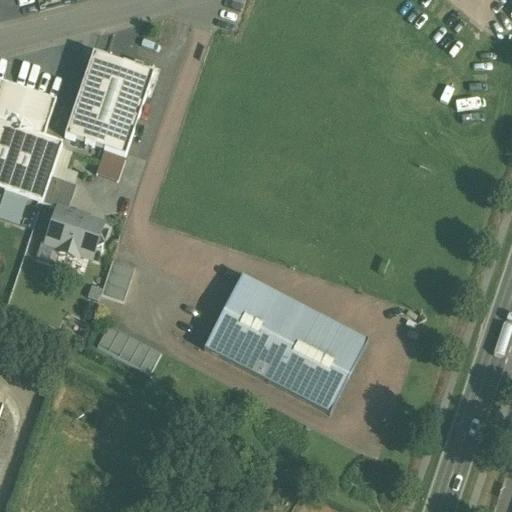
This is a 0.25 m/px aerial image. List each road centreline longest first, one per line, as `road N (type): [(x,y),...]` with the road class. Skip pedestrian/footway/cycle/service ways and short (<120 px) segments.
road 1 (track): [(0,320),(382,511)]
road 2 (primary): [(441,511),(511,298)]
road 3 (residential): [(0,44),(159,0)]
